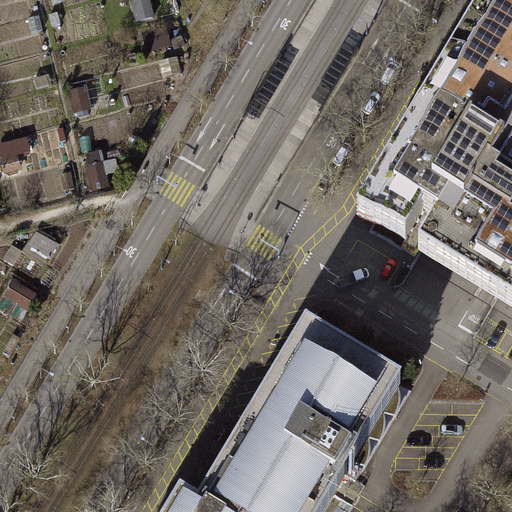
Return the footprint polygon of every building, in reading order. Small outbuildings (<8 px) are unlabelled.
[(511,0),(481,0),(349,220),(511,317),(511,310),(418,255),(436,225),(424,218),(406,247),(357,217),(385,170),(417,118),(487,0),(491,0),(511,12),(511,0)] [(511,12),(491,0),(487,0),(417,118),(385,170),(357,217),(406,247),(424,218),(436,225),(418,255),(511,310),(511,12)] [(22,261),(45,274),(62,245),(39,232),(22,261)] [(15,281),(5,300),(30,313),(40,294),(15,281)] [(324,511),(346,477),(356,483),(362,473),(352,466),(354,464),(365,467),(369,458),(369,447),(368,441),(367,441),(369,439),(381,442),(384,433),(384,422),(384,415),(383,415),(384,414),(396,417),(399,408),(399,397),(399,391),(398,391),(400,387),(307,330),(199,510),(181,499),(172,511),(324,511)]
